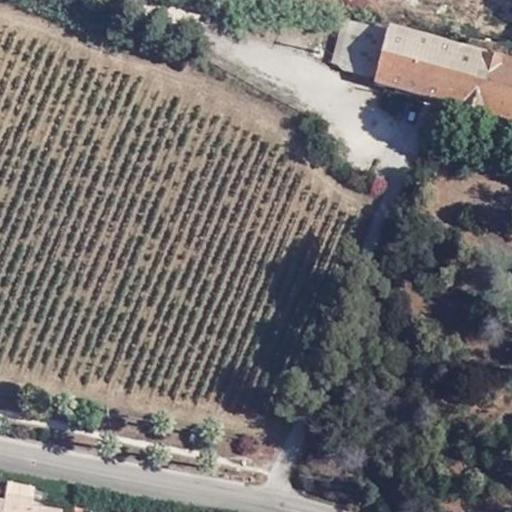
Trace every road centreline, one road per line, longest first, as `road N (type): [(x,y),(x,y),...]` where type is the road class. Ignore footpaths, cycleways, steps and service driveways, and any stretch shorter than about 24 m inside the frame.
road 1 (residential): [(277,502),(410,159)]
road 2 (residential): [(0,453),(277,502)]
